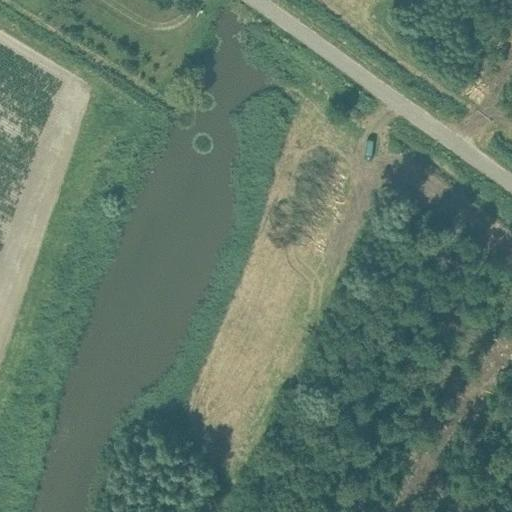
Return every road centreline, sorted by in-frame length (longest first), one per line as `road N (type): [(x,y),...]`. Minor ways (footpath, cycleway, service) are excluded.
road 1 (unclassified): [(511,182),(259,0)]
road 2 (track): [(463,146),(494,125),(498,104),(475,48),(473,23),(483,0)]
